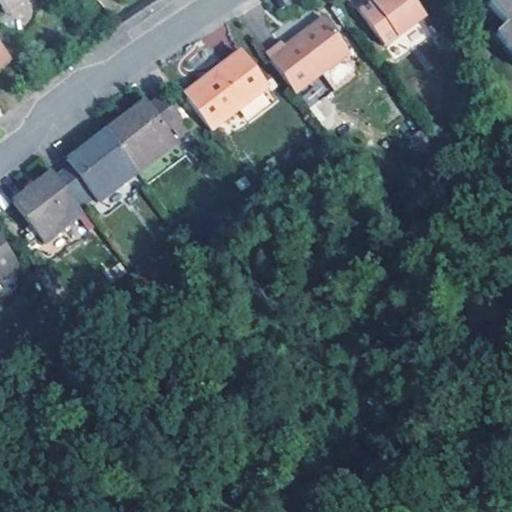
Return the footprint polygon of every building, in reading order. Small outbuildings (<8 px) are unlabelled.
[(0,0),(0,3),(10,16),(29,0),(0,0)] [(360,0),(356,4),(384,41),(424,12),(415,0),(360,0)] [(511,0),(499,0),(497,2),(511,17),(511,27),(507,33),(511,37),(511,0)] [(324,16),(292,39),(314,77),(351,49),(324,16)] [(314,77),(292,39),(286,44),(283,40),(267,52),(295,91),(314,77)] [(0,68),(11,59),(0,45),(0,68)] [(227,61),(253,103),(272,88),(241,50),(227,61)] [(355,74),(345,59),(323,74),(334,89),(355,74)] [(216,133),(253,103),(227,61),(223,64),(224,72),(190,99),(216,133)] [(224,72),(223,64),(185,92),(190,99),(224,72)] [(109,130),(142,172),(179,142),(169,128),(184,116),(167,94),(152,106),(138,118),(132,112),(109,130)] [(152,106),(147,100),(132,112),(138,118),(152,106)] [(61,179),(89,214),(142,172),(109,130),(86,149),(91,156),(75,168),(61,179)] [(91,156),(86,149),(70,161),(75,168),(91,156)] [(61,179),(56,172),(33,190),(38,197),(61,179)] [(89,214),(61,179),(38,197),(33,190),(18,202),(52,244),(89,214)] [(0,288),(24,272),(0,238),(0,288)]
